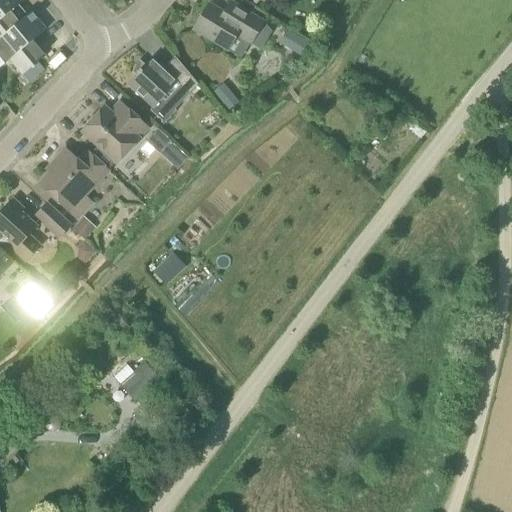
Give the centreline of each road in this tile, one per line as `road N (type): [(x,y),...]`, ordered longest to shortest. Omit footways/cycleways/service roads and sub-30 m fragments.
road 1 (unclassified): [(159,511),(497,72)]
road 2 (unclassified): [(453,511),(504,289),(497,72)]
road 3 (residential): [(93,44),(89,63),(0,159)]
